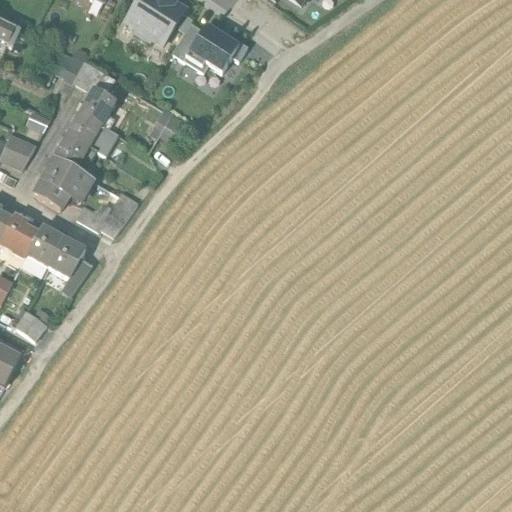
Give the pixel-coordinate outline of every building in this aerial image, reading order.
[(142,0),(126,26),(136,32),(134,36),(150,46),(152,43),(163,49),(184,16),(173,8),(175,5),(167,0),(142,0)] [(286,0),(300,9),(306,0),(286,0)] [(0,27),(0,46),(6,49),(13,34),(0,27)] [(202,36),(185,63),(183,66),(203,79),(208,70),(221,79),(231,63),(238,67),(247,52),(226,39),(224,42),(218,38),(220,35),(208,27),(202,36)] [(185,63),(202,36),(190,28),(171,59),(183,66),(185,63)] [(51,59),(44,74),(53,78),(60,64),(51,59)] [(69,68),(60,64),(53,78),(62,82),(69,68)] [(103,80),(84,68),(72,89),(87,98),(89,94),(93,96),(93,97),(103,80)] [(93,97),(93,96),(80,119),(101,132),(115,109),(93,97)] [(101,132),(80,119),(66,142),(88,154),(101,132)] [(160,120),(153,133),(161,137),(168,124),(160,120)] [(168,124),(161,137),(169,142),(176,129),(168,124)] [(88,154),(66,142),(53,164),(75,177),(88,154)] [(34,154),(10,143),(5,154),(0,164),(22,174),(34,154)] [(75,177),(53,164),(32,200),(60,216),(73,194),(84,201),(92,186),(79,178),(79,179),(75,177)] [(0,215),(0,214),(0,247),(12,225),(11,225),(0,219),(0,215)] [(111,215),(103,229),(111,233),(119,220),(111,215)] [(28,230),(13,222),(11,225),(12,225),(0,247),(0,252),(12,259),(14,255),(25,261),(26,262),(38,240),(37,239),(26,233),(28,230)] [(63,244),(41,232),(37,239),(38,240),(26,262),(25,261),(25,262),(47,274),(63,244)] [(63,244),(47,274),(68,285),(69,285),(79,267),(85,256),(63,244)] [(79,267),(69,285),(68,285),(61,296),(71,302),(91,273),(79,267)] [(0,282),(0,307),(1,308),(12,288),(0,282)] [(51,323),(36,312),(30,319),(46,330),(51,323)] [(30,319),(26,317),(15,333),(34,347),(46,330),(30,319)] [(20,363),(0,352),(0,390),(4,392),(20,363)]
